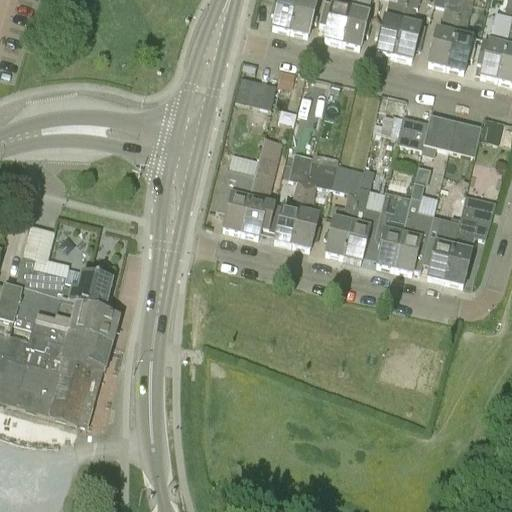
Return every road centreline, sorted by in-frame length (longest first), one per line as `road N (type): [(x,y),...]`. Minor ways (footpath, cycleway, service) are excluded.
road 1 (residential): [(474,307),(444,309),(167,247)]
road 2 (residential): [(511,112),(226,43)]
road 3 (secondary): [(164,511),(148,392),(167,247)]
road 4 (tertiary): [(179,128),(44,119),(0,140)]
road 5 (tertiary): [(0,148),(89,141),(172,158)]
